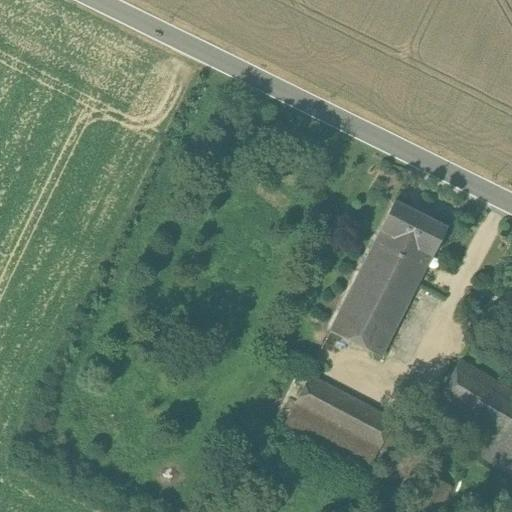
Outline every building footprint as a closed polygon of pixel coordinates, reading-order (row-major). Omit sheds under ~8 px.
[(445,230),(393,204),(378,232),(379,233),(430,258),(431,259),(445,230)] [(430,258),(379,233),(365,261),(416,286),(430,258)] [(416,286),(365,261),(329,333),(379,358),(416,286)] [(511,391),(460,361),(435,405),(493,439),(511,450),(511,391)] [(393,423),(308,378),(279,432),(364,477),(378,451),(393,423)] [(393,423),(378,451),(393,459),(408,431),(393,423)] [(511,450),(493,439),(481,457),(511,475),(511,450)] [(429,477),(410,511),(436,511),(451,487),(429,477)]
